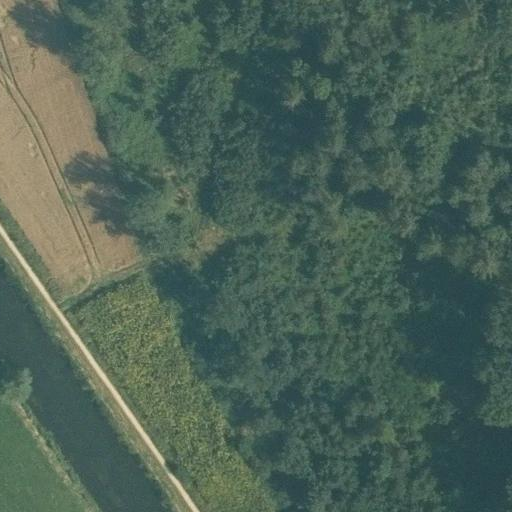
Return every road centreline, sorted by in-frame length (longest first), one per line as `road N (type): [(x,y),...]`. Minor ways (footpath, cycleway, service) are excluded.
road 1 (track): [(264,0),(235,77),(230,216),(252,290),(355,511)]
road 2 (track): [(511,299),(235,77)]
road 3 (track): [(230,216),(323,233),(397,211)]
